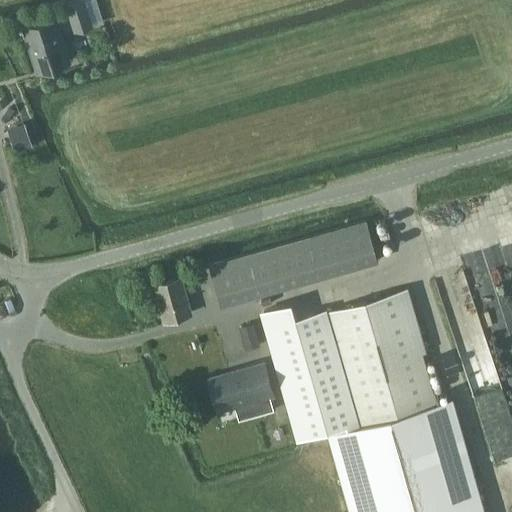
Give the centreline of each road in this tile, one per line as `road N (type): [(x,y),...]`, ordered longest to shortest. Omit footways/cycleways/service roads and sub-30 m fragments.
road 1 (unclassified): [(50,275),(511,145)]
road 2 (unclassified): [(79,511),(10,349)]
road 3 (track): [(503,511),(460,390)]
